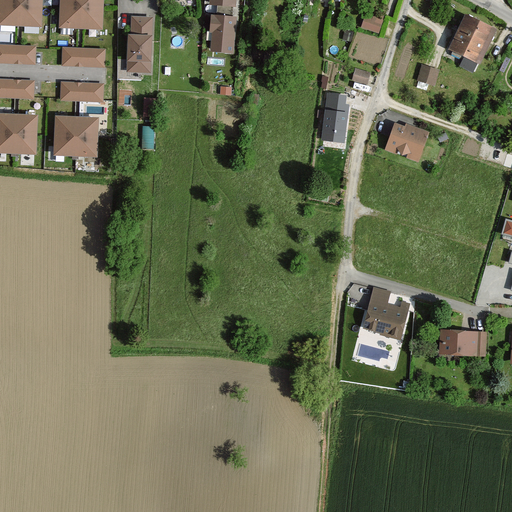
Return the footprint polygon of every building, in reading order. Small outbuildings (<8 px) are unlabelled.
[(2,0),(1,23),(40,25),(41,0),(2,0)] [(63,0),(62,26),(101,27),(102,0),(63,0)] [(236,0),(212,0),(212,2),(220,3),(218,17),(213,16),(212,30),(215,30),(213,49),(224,50),(225,43),(233,43),(234,30),(232,30),(233,18),(233,10),(228,10),(229,3),(234,4),(236,4),(236,0)] [(379,20),(367,16),(364,26),(376,30),(379,20)] [(494,27),(470,16),(453,50),(465,56),(462,65),(474,71),(494,27)] [(131,59),(131,70),(149,71),(150,37),(142,36),(143,18),(133,18),(132,36),(129,36),(129,59),(131,59)] [(142,36),(150,37),(151,18),(143,18),(142,36)] [(0,60),(17,61),(18,47),(0,45),(0,60)] [(18,47),(17,61),(26,61),(27,47),(18,47)] [(27,47),(26,61),(34,62),(35,47),(27,47)] [(72,63),(73,49),(65,49),(65,63),(72,63)] [(82,64),(82,49),(73,49),(72,63),(82,64)] [(104,50),(82,49),(82,64),(103,65),(104,50)] [(264,65),(271,67),(274,52),(267,50),(264,65)] [(434,85),(438,70),(431,68),(423,65),(418,80),(434,85)] [(370,74),(357,71),(354,79),(368,82),(370,74)] [(0,95),(16,96),(16,81),(0,80),(0,95)] [(16,81),(16,96),(25,96),(26,82),(16,81)] [(26,82),(25,96),(33,96),(33,82),(26,82)] [(71,98),(72,83),(64,83),(63,98),(71,98)] [(80,98),(81,84),(72,83),(71,98),(80,98)] [(103,85),(81,84),(80,98),(102,99),(103,85)] [(231,87),(222,86),(221,94),(231,94),(231,87)] [(354,99),(356,93),(341,87),(336,100),(351,106),(354,99)] [(155,99),(148,99),(146,115),(153,116),(155,99)] [(18,151),(35,152),(36,117),(0,114),(0,150),(12,151),(18,151)] [(79,154),(96,155),(97,119),(58,118),(56,153),(72,154),(79,154)] [(344,154),(346,122),(327,121),(325,152),(333,153),(333,158),(342,158),(342,153),(344,154)] [(156,146),(157,125),(147,125),(146,146),(156,146)] [(416,133),(397,126),(390,143),(398,147),(400,147),(400,148),(403,154),(409,152),(409,151),(411,152),(419,155),(428,135),(417,131),(416,133)] [(511,262),(511,221),(506,219),(502,233),(511,235),(511,252),(509,262),(511,262)] [(391,294),(375,290),(371,305),(373,305),(367,328),(385,333),(386,330),(401,334),(409,305),(403,303),(401,310),(388,306),(391,294)] [(475,334),(442,332),(442,343),(444,344),(444,352),(474,353),(475,334)] [(475,334),(474,354),(484,354),(485,334),(475,334)]
